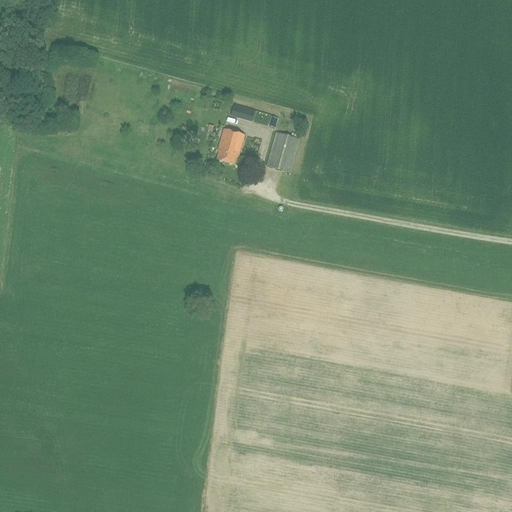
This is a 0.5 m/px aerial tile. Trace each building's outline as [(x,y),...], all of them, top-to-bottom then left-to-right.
[(239,106),(232,104),(229,116),(235,118),(239,106)] [(254,110),(239,106),(235,118),(251,122),(254,110)] [(277,119),(271,118),(268,126),(275,128),(277,119)] [(218,153),(216,161),(234,166),(236,158),(238,158),(244,136),(224,130),(217,152),(218,153)] [(290,174),(300,140),(287,136),(275,133),(265,167),(278,171),(290,174)]
